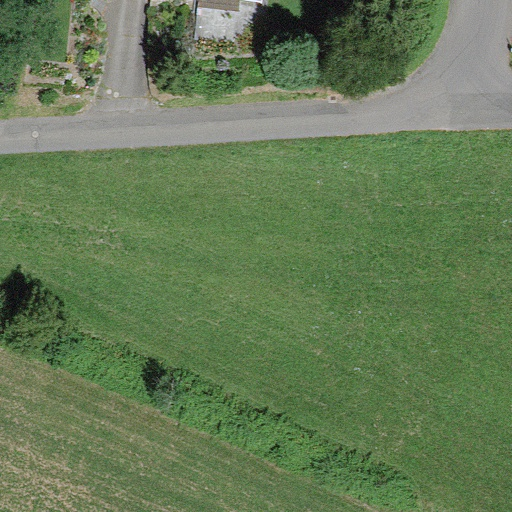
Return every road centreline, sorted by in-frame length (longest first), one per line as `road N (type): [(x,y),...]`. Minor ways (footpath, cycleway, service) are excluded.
road 1 (residential): [(0,136),(410,112)]
road 2 (residential): [(483,0),(476,44),(449,81),(410,112)]
